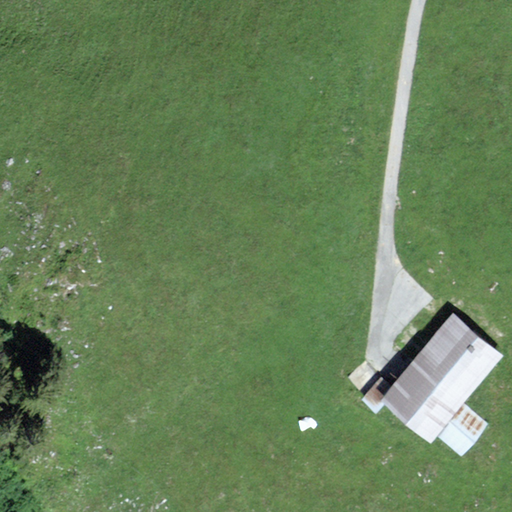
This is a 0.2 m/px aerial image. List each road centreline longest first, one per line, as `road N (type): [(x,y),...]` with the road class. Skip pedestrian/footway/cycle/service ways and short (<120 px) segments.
road 1 (unclassified): [(379,349),(393,148),(419,0)]
road 2 (track): [(257,511),(230,381),(262,346),(380,302)]
